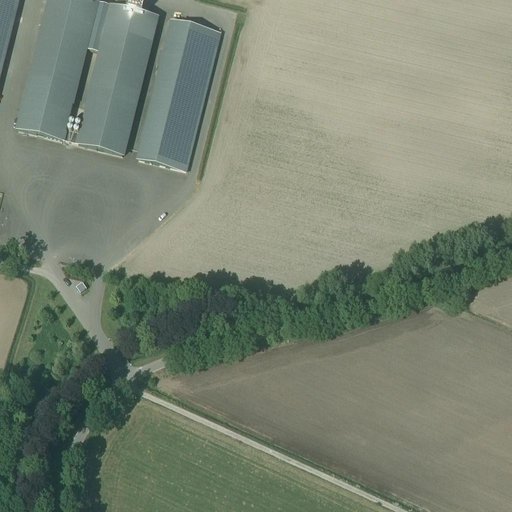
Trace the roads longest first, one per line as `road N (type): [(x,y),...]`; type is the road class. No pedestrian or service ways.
road 1 (unclassified): [(64,511),(82,434),(128,382),(153,367),(511,258)]
road 2 (track): [(397,511),(128,382)]
